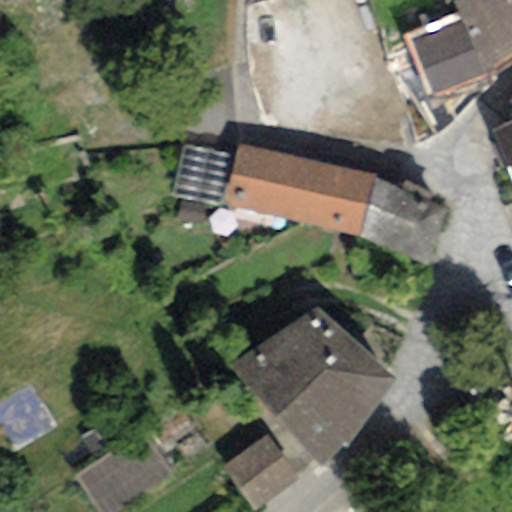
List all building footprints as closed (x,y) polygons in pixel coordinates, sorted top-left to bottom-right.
[(8,0),(10,8),(55,1),(54,0),(8,0)] [(504,0),(450,0),(456,13),(401,36),(428,96),(511,63),(511,14),(507,4),(504,0)] [(511,97),(508,101),(511,107),(511,124),(492,131),(511,180),(511,97)] [(373,175),(235,144),(232,156),(221,207),(360,236),(373,175)] [(221,207),(232,156),(181,145),(170,196),(221,207)] [(448,213),(373,175),(360,236),(425,268),(448,213)] [(316,308),(230,366),(322,467),(393,378),(316,308)] [(266,436),(223,466),(254,511),(297,482),(266,436)] [(164,471),(141,437),(84,475),(107,509),(164,471)]
